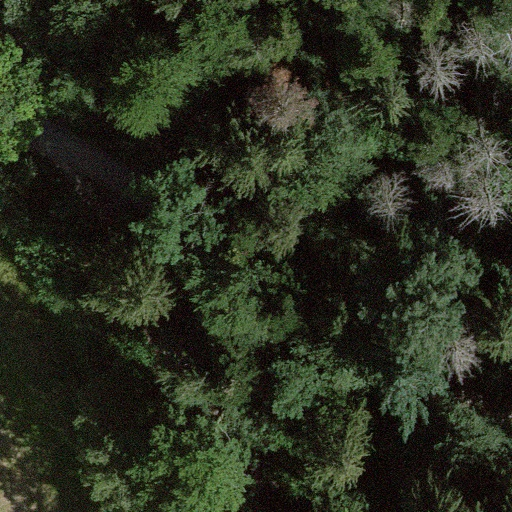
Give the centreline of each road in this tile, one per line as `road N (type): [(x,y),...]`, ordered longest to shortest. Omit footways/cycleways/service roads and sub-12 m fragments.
road 1 (track): [(92,155),(172,204),(371,353),(511,420)]
road 2 (track): [(26,0),(29,50),(17,130)]
